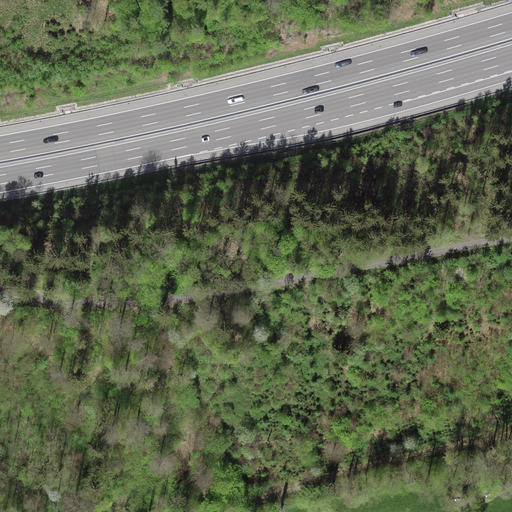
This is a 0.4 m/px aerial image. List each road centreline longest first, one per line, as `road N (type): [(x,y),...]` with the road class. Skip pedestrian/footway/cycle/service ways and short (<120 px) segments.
road 1 (motorway): [(511,25),(215,104),(0,148)]
road 2 (motorway): [(0,179),(222,134),(511,57)]
road 3 (track): [(212,511),(511,426)]
